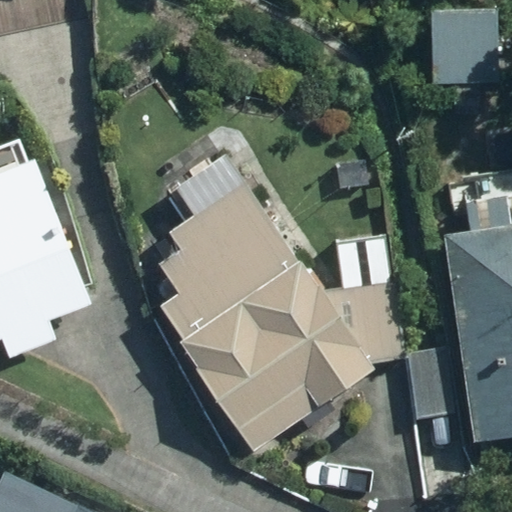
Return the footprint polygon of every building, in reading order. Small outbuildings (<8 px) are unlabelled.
[(479,7),(417,7),(418,76),(444,75),(445,99),(468,98),(467,74),(480,75),(479,7)] [(185,211),(172,220),(306,398),(356,364),(399,357),(388,279),(304,289),(230,181),(210,152),(166,183),(185,211)] [(76,297),(19,153),(0,161),(0,348),(41,333),(33,313),(76,297)] [(511,217),(435,229),(465,433),(511,425),(511,217)] [(243,442),(306,398),(172,220),(158,230),(169,245),(145,261),(163,289),(150,298),(171,329),(167,332),(243,442)] [(448,345),(406,350),(414,412),(456,407),(448,345)] [(86,511),(0,473),(0,511),(86,511)]
